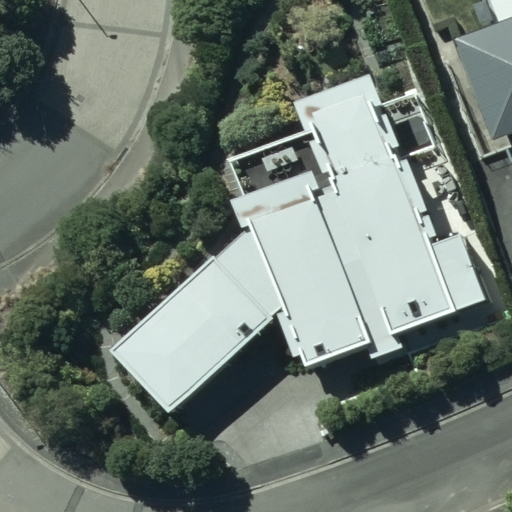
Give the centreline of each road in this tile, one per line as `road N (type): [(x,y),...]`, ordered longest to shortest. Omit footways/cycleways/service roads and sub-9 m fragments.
road 1 (residential): [(110,0),(73,122),(0,198)]
road 2 (residential): [(339,511),(511,447)]
